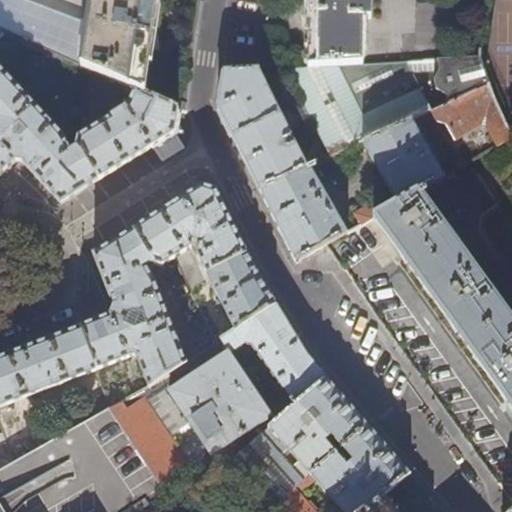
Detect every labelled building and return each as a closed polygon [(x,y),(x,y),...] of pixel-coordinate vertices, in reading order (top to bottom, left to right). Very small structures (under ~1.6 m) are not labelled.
[(47,52),(82,67),(89,16),(39,0),(0,0),(0,30),(3,32),(47,52)] [(91,0),(89,16),(82,67),(92,71),(94,72),(121,84),(127,86),(143,93),(151,39),(156,0),(91,0)] [(368,17),(368,2),(361,2),(361,0),(303,0),(304,22),(303,35),(308,35),(307,67),(361,64),(361,17),(368,17)] [(88,82),(92,71),(82,67),(47,52),(42,63),(88,82)] [(304,161),(259,70),(224,72),(218,108),(238,147),(259,190),(309,167),(361,142),(411,119),(427,111),(406,70),(431,69),(428,79),(431,88),(441,94),(443,104),(488,82),(478,57),(361,64),(307,67),(283,68),(320,143),(317,145),(321,153),(304,161)] [(0,175),(16,161),(23,163),(26,167),(61,204),(144,152),(174,133),(178,107),(143,93),(127,86),(125,92),(132,95),(129,102),(125,100),(123,105),(128,107),(127,109),(78,140),(77,148),(71,152),(60,135),(0,70),(0,175)] [(117,95),(121,84),(94,72),(91,84),(117,95)] [(511,139),(488,82),(443,104),(430,110),(436,120),(445,123),(454,138),(477,125),(486,126),(497,147),(511,139)] [(444,177),(411,119),(361,142),(398,204),(423,189),(444,177)] [(347,232),(309,167),(259,190),(278,227),(295,262),(326,245),(347,232)] [(29,347),(0,357),(0,405),(131,356),(132,356),(133,357),(147,389),(161,380),(168,376),(187,364),(154,280),(147,266),(152,263),(154,263),(154,264),(162,266),(192,246),(193,241),(200,243),(197,256),(222,306),(218,308),(221,313),(225,311),(236,331),(275,305),(259,278),(256,273),(231,222),(215,191),(201,188),(93,255),(111,303),(113,308),(112,312),(110,315),(29,347)] [(511,323),(422,197),(426,194),(423,189),(398,204),(384,211),(374,217),(511,409),(511,323)] [(384,211),(378,200),(356,213),(362,224),(374,217),(384,211)] [(273,420),(232,358),(248,348),(254,349),(292,402),(281,411),(284,415),(326,378),(307,357),(300,345),(275,305),(236,331),(234,332),(218,343),(216,345),(194,359),(187,364),(168,376),(161,380),(167,388),(165,390),(169,396),(170,395),(214,457),(220,453),(227,464),(230,462),(236,457),(241,453),(236,443),(273,420)] [(218,343),(234,332),(230,324),(214,334),(218,343)] [(194,359),(216,345),(212,337),(190,350),(194,359)] [(280,507),(368,426),(352,408),(326,378),(284,415),(241,453),(236,457),(280,507)] [(214,457),(170,395),(169,396),(165,390),(167,388),(161,380),(147,389),(142,391),(202,478),(227,464),(220,453),(214,457)] [(202,478),(142,391),(111,409),(110,410),(166,498),(202,478)] [(111,409),(106,398),(87,409),(93,419),(110,410),(111,409)] [(140,511),(166,498),(110,410),(93,419),(43,448),(21,460),(16,463),(0,472),(0,511),(140,511)] [(401,481),(410,473),(383,443),(368,426),(280,507),(281,509),(283,511),(315,511),(303,497),(318,484),(342,511),(365,511),(384,496),(401,481)] [(0,472),(16,463),(2,431),(0,431),(0,472)] [(21,460),(43,448),(37,436),(15,449),(21,460)] [(403,511),(404,511),(403,511),(395,511),(384,496),(365,511),(403,511)]
